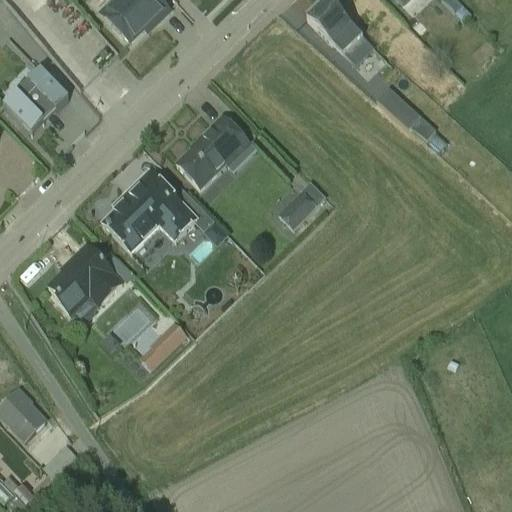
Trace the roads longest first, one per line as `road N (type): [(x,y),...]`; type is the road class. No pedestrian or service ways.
road 1 (tertiary): [(264,0),(0,256)]
road 2 (unclassified): [(0,314),(130,511)]
road 3 (unknown): [(34,0),(130,129)]
